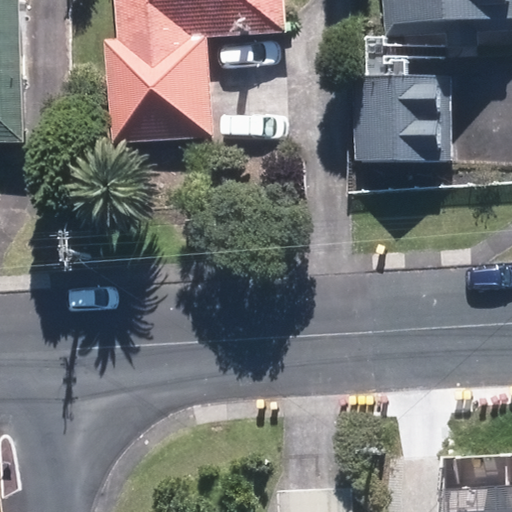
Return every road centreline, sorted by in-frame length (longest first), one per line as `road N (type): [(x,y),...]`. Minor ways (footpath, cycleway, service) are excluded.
road 1 (residential): [(511,326),(0,355)]
road 2 (tertiary): [(12,511),(0,357)]
